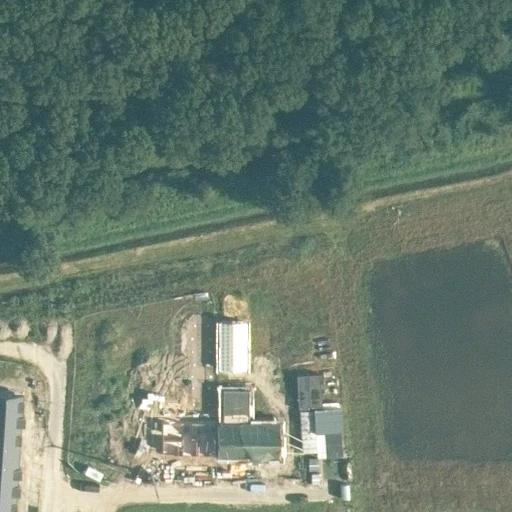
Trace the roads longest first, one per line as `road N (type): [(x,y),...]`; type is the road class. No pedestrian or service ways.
road 1 (track): [(105,511),(107,491),(328,493)]
road 2 (track): [(107,491),(55,490),(62,352)]
